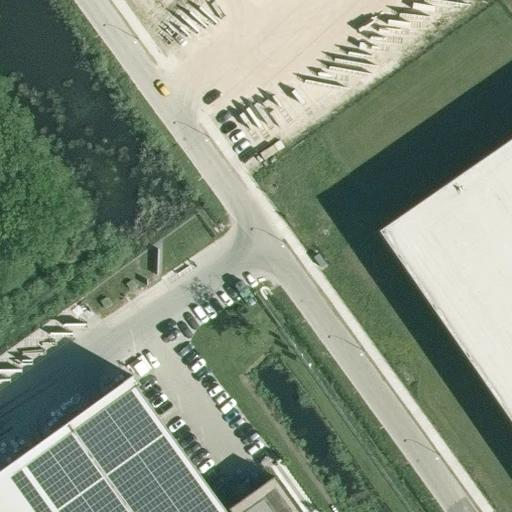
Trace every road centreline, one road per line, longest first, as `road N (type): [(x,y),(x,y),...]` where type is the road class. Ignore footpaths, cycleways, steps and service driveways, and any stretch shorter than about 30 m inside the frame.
road 1 (unclassified): [(90,0),(454,511)]
road 2 (unknown): [(267,242),(0,429)]
